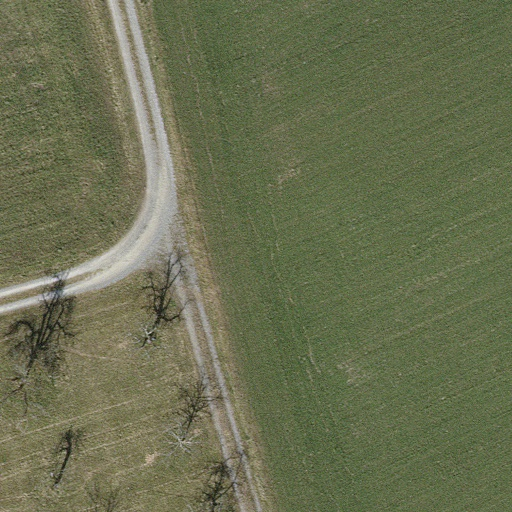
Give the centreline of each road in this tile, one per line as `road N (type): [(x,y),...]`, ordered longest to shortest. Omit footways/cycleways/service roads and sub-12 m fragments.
road 1 (track): [(120,0),(178,252),(251,511)]
road 2 (track): [(178,252),(0,305)]
